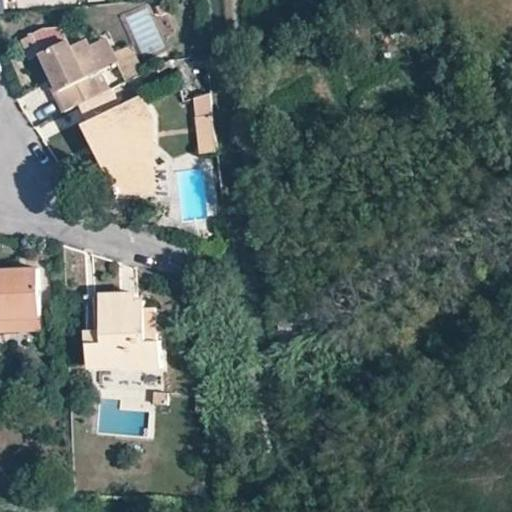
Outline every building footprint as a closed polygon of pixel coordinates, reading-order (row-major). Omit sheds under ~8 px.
[(107,39),(90,46),(98,60),(114,52),(107,39)] [(120,63),(114,52),(98,60),(90,46),(88,41),(72,48),(69,41),(41,55),(59,93),(97,75),(120,63)] [(64,113),(81,105),(106,93),(97,75),(59,93),(55,95),(64,113)] [(112,89),(106,93),(81,105),(90,123),(122,107),(112,89)] [(143,97),(122,107),(90,123),(86,125),(120,195),(142,184),(132,162),(149,154),(138,130),(154,121),(143,97)] [(208,118),(189,120),(192,154),(211,153),(208,118)] [(142,184),(120,195),(155,195),(154,121),(138,130),(149,154),(132,162),(142,184)] [(196,222),(192,173),(185,173),(188,213),(189,223),(196,222)] [(0,320),(41,319),(40,268),(0,269),(0,320)] [(87,296),(90,344),(103,343),(102,312),(116,312),(115,302),(138,301),(137,293),(87,296)] [(147,300),(138,301),(115,302),(116,312),(102,312),(103,343),(90,344),(91,370),(123,369),(123,373),(162,370),(161,341),(158,341),(149,342),(147,309),(147,300)] [(156,309),(147,309),(149,342),(158,341),(156,309)]
